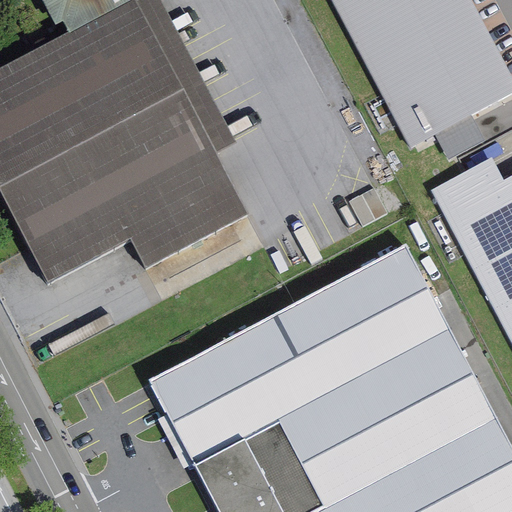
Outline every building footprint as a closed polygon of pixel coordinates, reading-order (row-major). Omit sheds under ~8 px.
[(136,1),(135,0),(132,0),(69,33),(0,69),(0,194),(46,284),(129,240),(145,268),(247,216),(136,1)] [(69,33),(132,0),(40,0),(53,24),(62,20),(69,33)] [(160,0),(138,0),(136,1),(216,154),(235,144),(160,0)] [(333,0),(413,149),(511,96),(511,75),(471,0),(333,0)] [(492,158),(430,190),(511,344),(511,176),(504,181),(492,158)] [(511,511),(511,443),(405,245),(148,382),(218,511),(511,511)]
